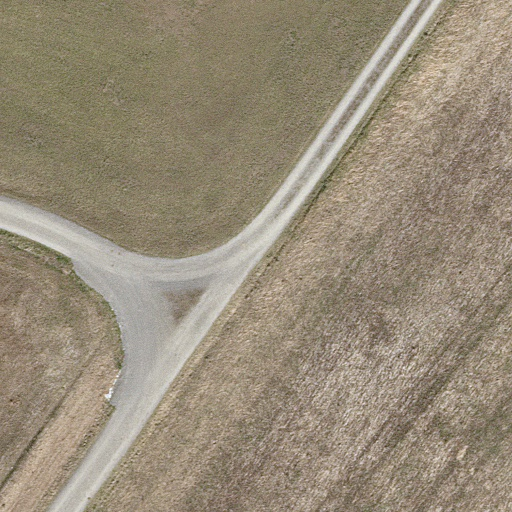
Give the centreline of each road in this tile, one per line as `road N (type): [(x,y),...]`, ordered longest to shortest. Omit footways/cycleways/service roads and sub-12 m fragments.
road 1 (track): [(64,511),(428,0)]
road 2 (track): [(0,213),(73,238),(200,323)]
